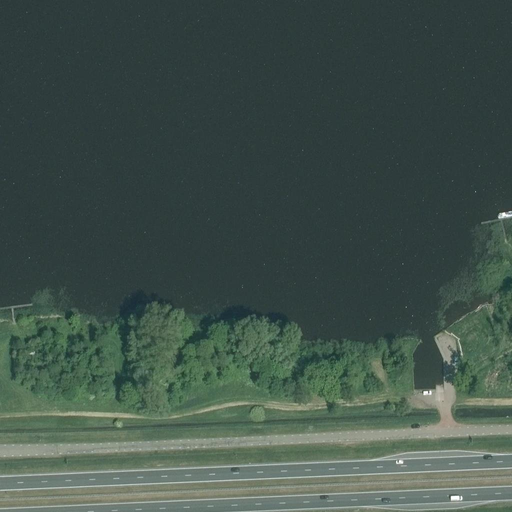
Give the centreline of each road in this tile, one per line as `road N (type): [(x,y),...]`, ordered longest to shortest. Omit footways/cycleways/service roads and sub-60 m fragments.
road 1 (trunk): [(511,462),(0,484)]
road 2 (unclassified): [(0,451),(511,429)]
road 3 (trunk): [(72,511),(511,493)]
